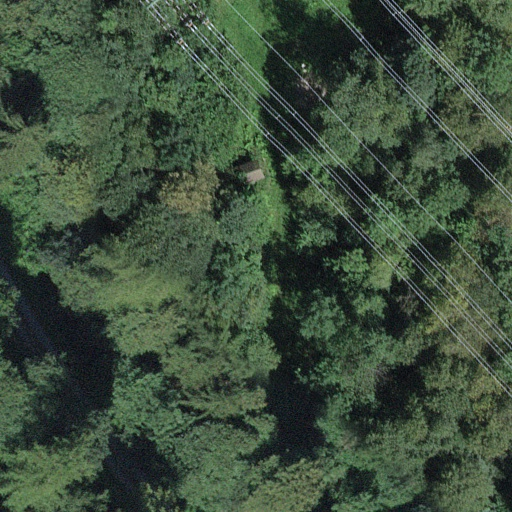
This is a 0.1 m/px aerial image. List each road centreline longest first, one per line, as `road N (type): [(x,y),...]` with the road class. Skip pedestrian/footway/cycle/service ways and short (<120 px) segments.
road 1 (track): [(309,511),(286,344),(284,131),(270,84)]
road 2 (track): [(0,274),(103,442),(162,511)]
